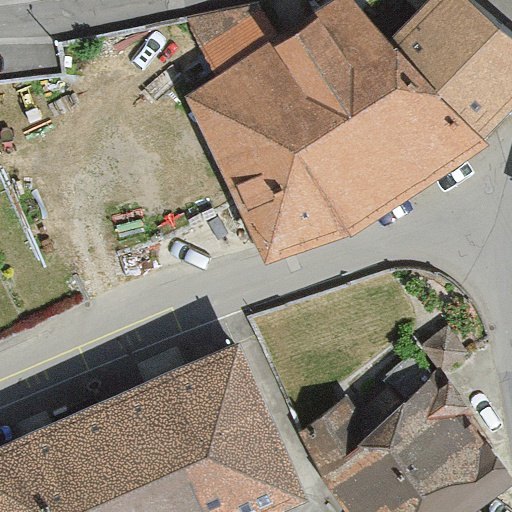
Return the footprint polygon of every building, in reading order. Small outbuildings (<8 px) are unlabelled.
[(265,5),(195,23),(219,71),(187,88),(269,253),(358,214),(487,135),(478,128),(391,35),(359,0),(321,0),(280,29),(265,5)] [(426,0),(391,35),(478,128),(511,92),(511,37),(451,0),(426,0)] [(511,0),(451,0),(511,37),(511,0)] [(239,335),(0,441),(0,511),(249,511),(307,486),(239,335)] [(490,511),(474,495),(506,467),(436,373),(369,421),(351,392),(296,429),(354,511),(490,511)]
